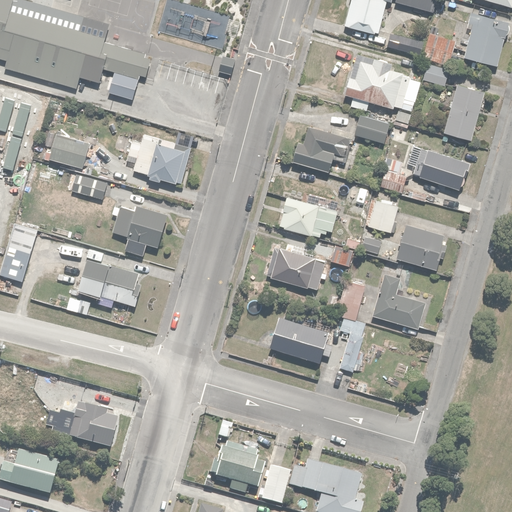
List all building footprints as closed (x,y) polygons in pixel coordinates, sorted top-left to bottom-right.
[(87,17),(23,0),(0,0),(0,55),(2,56),(0,63),(0,66),(75,87),(79,74),(100,80),(104,68),(140,78),(148,49),(83,31),(87,17)] [(390,0),(350,0),(345,23),(379,31),(386,0),(388,0),(391,1),(390,0)] [(395,0),(414,5),(413,10),(423,12),(424,7),(431,8),(433,0),(395,0)] [(497,15),(498,11),(472,6),(467,26),(470,26),(464,55),(499,63),(508,18),(497,15)] [(431,23),(422,55),(450,63),(457,38),(439,33),(441,26),(431,23)] [(425,38),(390,29),(386,45),(420,54),(425,38)] [(373,62),(360,59),(353,57),(349,74),(347,74),(343,92),(402,105),(410,70),(389,66),(390,62),(374,58),(373,62)] [(428,61),(423,78),(448,84),(452,67),(428,61)] [(472,137),(483,89),(455,82),(443,131),(472,137)] [(412,110),(398,106),(394,119),(408,123),(412,110)] [(359,112),(355,132),(385,139),(390,120),(359,112)] [(347,160),(353,134),(309,124),(305,140),(297,138),(292,159),(330,168),(333,157),(347,160)] [(83,164),(88,140),(55,132),(50,156),(83,164)] [(177,142),(177,139),(143,132),(141,139),(131,137),(126,159),(135,161),(133,169),(149,172),(148,176),(159,179),(160,177),(182,182),(190,145),(177,142)] [(470,160),(423,145),(422,147),(413,145),(408,162),(414,164),(411,172),(461,188),(470,160)] [(407,171),(385,166),(380,184),(402,189),(407,171)] [(110,180),(76,172),(72,189),(105,198),(106,195),(111,197),(113,186),(109,185),(110,180)] [(402,194),(374,186),(364,223),(392,230),(402,194)] [(304,194),(286,190),(278,224),(325,234),(326,228),(333,229),(338,206),(303,199),(304,194)] [(158,244),(167,211),(137,203),(136,208),(114,202),(111,213),(115,214),(111,231),(128,235),(125,247),(144,253),(147,241),(158,244)] [(22,279),(36,226),(15,221),(0,274),(22,279)] [(448,242),(443,241),(445,231),(405,221),(396,256),(437,266),(440,254),(444,255),(448,242)] [(335,242),(330,258),(349,264),(354,247),(359,249),(362,238),(348,234),(345,245),(335,242)] [(364,234),(363,249),(378,251),(379,235),(364,234)] [(272,244),(265,275),(317,287),(324,256),(272,244)] [(77,286),(100,291),(97,301),(113,305),(115,298),(137,303),(142,282),(137,280),(139,269),(85,256),(77,286)] [(384,269),(372,313),(418,325),(425,297),(398,290),(402,274),(384,269)] [(355,318),(366,283),(344,276),(333,312),(355,318)] [(92,295),(70,293),(68,309),(83,310),(83,312),(90,312),(92,295)] [(330,327),(277,313),(268,344),(322,358),(330,327)] [(353,369),(364,334),(350,329),(339,365),(353,369)] [(76,402),(68,433),(109,444),(117,414),(106,412),(107,407),(85,401),(85,404),(76,402)] [(208,471),(230,478),(228,486),(245,491),(247,482),(256,485),(264,455),(257,453),(259,446),(226,437),(224,443),(220,442),(216,456),(213,455),(208,471)] [(3,457),(0,467),(0,477),(50,491),(60,457),(19,446),(14,461),(3,457)] [(293,464),(289,483),(321,489),(316,511),(321,511),(359,511),(363,499),(353,497),(359,469),(308,459),(306,466),(293,464)] [(290,467),(269,462),(261,497),(282,502),(290,467)] [(0,511),(10,511),(13,498),(0,495),(0,511)] [(223,511),(225,508),(200,501),(197,511),(223,511)]
